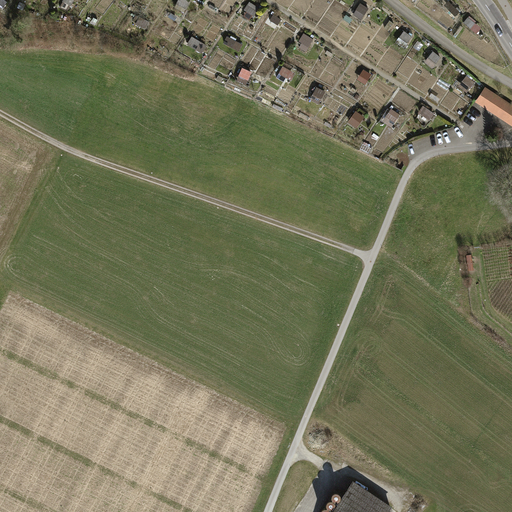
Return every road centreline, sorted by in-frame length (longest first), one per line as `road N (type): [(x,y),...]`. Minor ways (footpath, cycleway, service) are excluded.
road 1 (track): [(372,259),(73,153),(0,113)]
road 2 (track): [(267,511),(408,174),(434,153)]
road 3 (track): [(265,0),(459,123),(479,147)]
road 4 (residential): [(389,0),(511,83)]
road 5 (track): [(394,511),(398,503),(358,477),(331,472),(293,448)]
